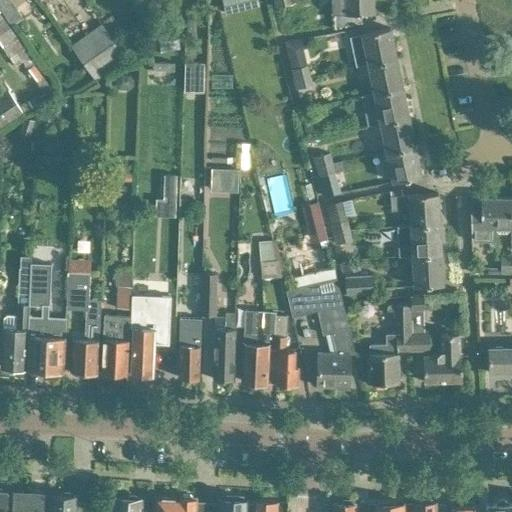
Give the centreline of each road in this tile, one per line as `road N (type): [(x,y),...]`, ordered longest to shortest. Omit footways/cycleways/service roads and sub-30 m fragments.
road 1 (residential): [(311,442),(0,423)]
road 2 (residential): [(511,436),(311,442)]
road 3 (residential): [(511,152),(502,152),(492,134),(470,0)]
road 4 (unknown): [(502,152),(383,196)]
